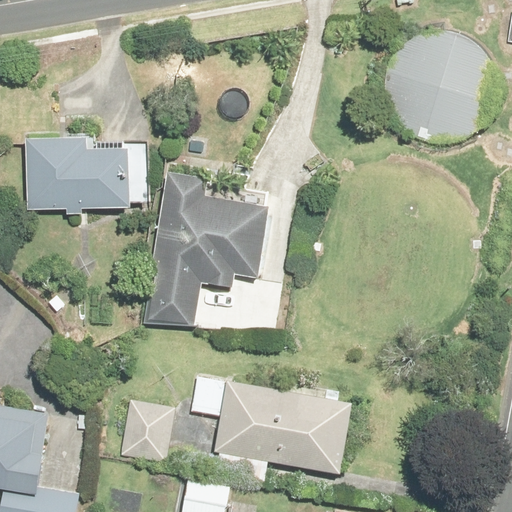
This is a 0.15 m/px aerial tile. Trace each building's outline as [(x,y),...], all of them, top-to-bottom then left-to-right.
[(422,51),(374,56),(344,93),(348,140),(386,171),(434,166),(464,129),(460,82),(422,51)] [(121,164),(0,162),(0,231),(120,233),(121,164)] [(243,210),(135,196),(115,351),(163,350),(167,332),(171,308),(191,312),(229,299),(243,210)] [(188,405),(217,409),(212,456),(344,472),(353,395),(222,379),(222,377),(191,373),(188,405)] [(0,511),(41,511),(17,507),(26,425),(0,421),(0,511)] [(143,432),(97,421),(85,474),(131,485),(143,432)] [(206,511),(207,507),(156,497),(152,511),(206,511)]
